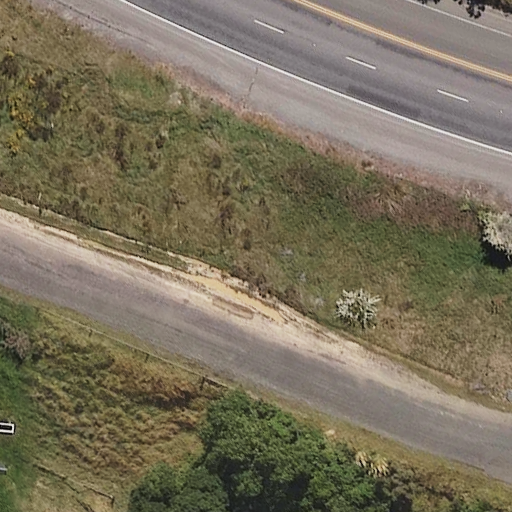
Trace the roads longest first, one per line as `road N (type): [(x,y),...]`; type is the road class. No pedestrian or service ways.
road 1 (unclassified): [(511,403),(466,394),(0,200)]
road 2 (trunk): [(301,0),(511,79)]
